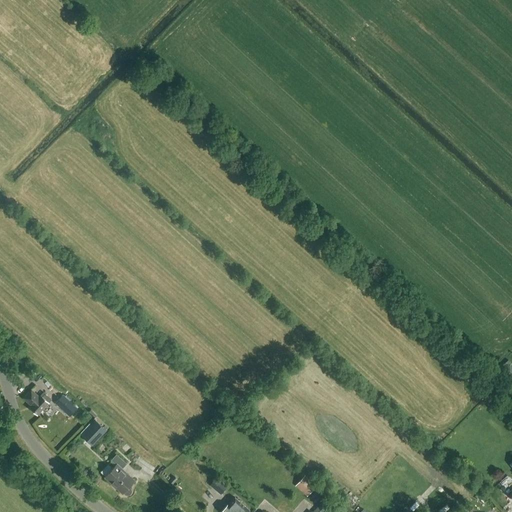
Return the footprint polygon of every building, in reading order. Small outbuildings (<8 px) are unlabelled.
[(511,379),(511,364),(508,360),(498,370),(509,382),(511,379)] [(39,397),(31,390),(23,398),(31,406),(30,408),(38,415),(49,403),(52,400),(45,394),(42,397),(41,396),(39,397)] [(64,393),(55,403),(70,416),(79,406),(64,393)] [(106,431),(95,420),(90,425),(89,424),(79,434),(92,446),(106,431)] [(132,480),(121,470),(127,464),(116,455),(111,461),(117,466),(105,479),(121,494),(122,493),(126,495),(128,496),(130,495),(132,493),(132,491),(132,489),(128,486),(134,480),(134,479),(132,480)] [(161,474),(173,485),(178,479),(174,476),(171,479),(163,472),(161,474)] [(330,477),(326,474),(321,480),(325,483),(330,477)] [(304,475),(295,486),(307,497),(316,486),(317,486),(304,475)] [(209,486),(220,495),(227,487),(216,477),(209,486)] [(248,511),(250,511),(235,497),(228,505),(227,504),(220,511),(248,511)] [(324,511),(329,507),(323,501),(312,511),(324,511)]
